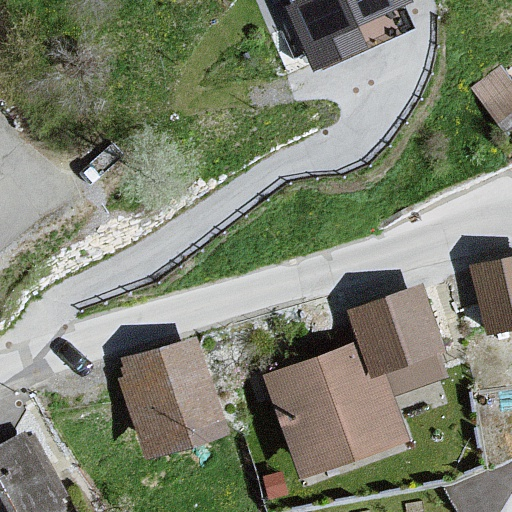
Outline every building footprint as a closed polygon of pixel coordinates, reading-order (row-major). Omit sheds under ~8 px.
[(348,25),(407,0),(288,0),(315,64),(357,46),(348,25)] [(511,325),(511,259),(500,262),(476,267),(489,330),(511,325)] [(438,350),(417,288),(352,311),(363,344),(270,376),(303,473),(403,438),(379,371),(438,350)] [(222,432),(193,341),(127,361),(133,379),(126,381),(129,391),(149,455),(222,432)] [(0,511),(46,511),(63,503),(27,436),(0,450),(0,511)]
